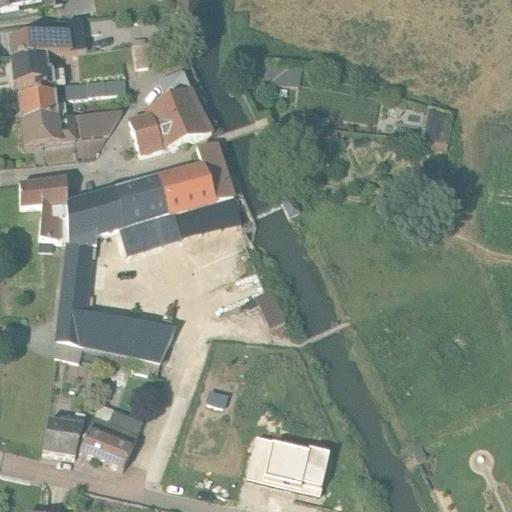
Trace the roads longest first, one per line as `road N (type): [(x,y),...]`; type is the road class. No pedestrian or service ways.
road 1 (residential): [(0,463),(225,511)]
road 2 (residential): [(0,179),(110,176),(182,157)]
